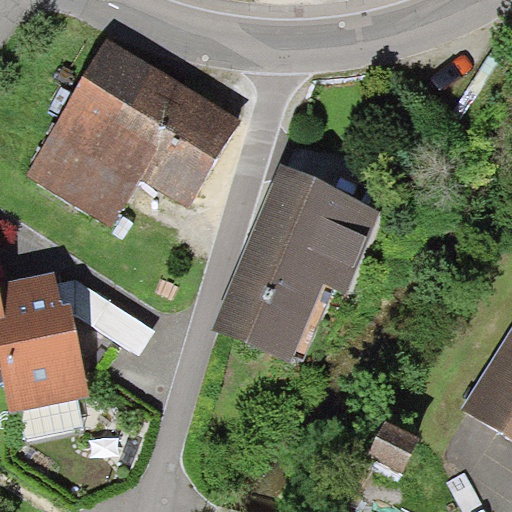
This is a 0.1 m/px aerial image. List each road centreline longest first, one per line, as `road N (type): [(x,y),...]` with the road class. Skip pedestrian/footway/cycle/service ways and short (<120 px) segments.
road 1 (residential): [(262,54),(244,189),(147,511)]
road 2 (residential): [(262,54),(326,53),(386,38),(472,0)]
road 3 (residential): [(92,0),(262,54)]
